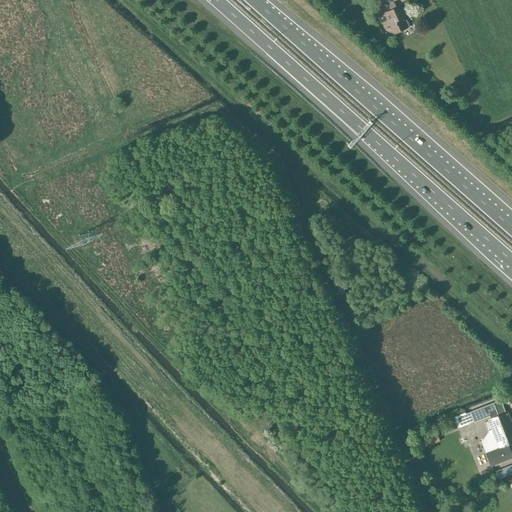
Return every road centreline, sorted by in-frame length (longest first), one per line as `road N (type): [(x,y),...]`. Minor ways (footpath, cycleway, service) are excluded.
road 1 (motorway): [(215,0),(511,265)]
road 2 (motorway): [(511,227),(254,0)]
